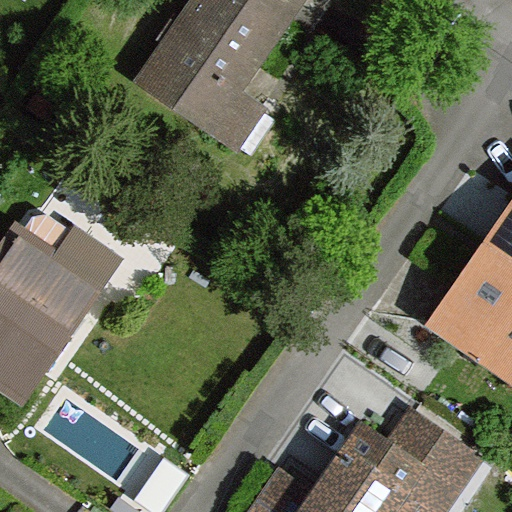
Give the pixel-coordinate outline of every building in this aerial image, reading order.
[(298,0),(203,0),(146,83),(220,134),(244,98),(235,92),(298,0)] [(60,264),(81,236),(51,214),(37,217),(23,239),(60,264)] [(511,217),(492,247),(511,260),(511,217)] [(17,235),(0,259),(0,374),(26,392),(115,260),(81,236),(60,264),(23,239),(17,235)] [(511,260),(492,247),(439,324),(511,375),(511,260)] [(393,449),(420,468),(450,489),(473,454),(416,414),(393,449)] [(283,478),(259,511),(390,511),(420,468),(393,449),(366,429),(317,499),(283,478)]
